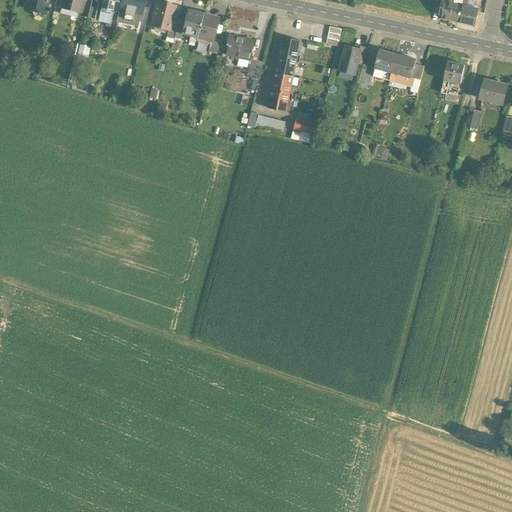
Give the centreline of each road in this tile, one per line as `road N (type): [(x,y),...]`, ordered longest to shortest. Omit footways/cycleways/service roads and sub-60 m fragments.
road 1 (track): [(0,286),(511,460)]
road 2 (track): [(467,93),(361,511)]
road 3 (secondary): [(488,48),(260,0)]
